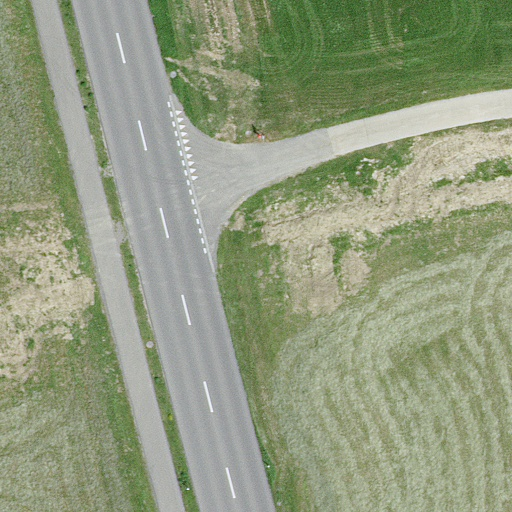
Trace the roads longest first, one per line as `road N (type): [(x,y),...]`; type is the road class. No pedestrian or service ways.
road 1 (residential): [(511,104),(436,115),(146,190)]
road 2 (secondary): [(146,190),(227,511)]
road 3 (secondary): [(101,0),(146,190)]
